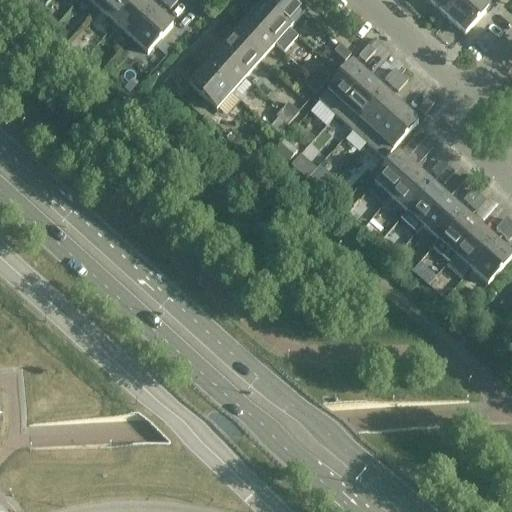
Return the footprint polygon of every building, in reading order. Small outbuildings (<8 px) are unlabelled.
[(86,0),(99,11),(108,0),(86,0)] [(108,0),(99,11),(115,25),(137,0),(108,0)] [(142,0),(137,0),(115,25),(131,40),(156,12),(142,0)] [(170,10),(178,0),(166,0),(163,4),(170,10)] [(304,14),(288,0),(266,0),(261,6),(289,30),(304,14)] [(438,0),(433,6),(449,21),(467,0),(438,0)] [(481,0),(467,0),(449,21),(466,36),(491,8),(481,0)] [(289,30),(261,6),(247,22),(275,47),(289,30)] [(156,12),(131,40),(148,55),(173,27),(156,12)] [(275,47),(247,22),(233,38),(260,63),(275,47)] [(260,63),(233,38),(218,54),(246,79),(260,63)] [(340,46),(334,53),(345,62),(351,56),(340,46)] [(368,47),(359,58),(366,64),(375,53),(368,47)] [(246,79),(218,54),(204,70),(232,95),(246,79)] [(353,65),(318,103),(335,118),(369,80),(353,65)] [(232,95),(204,70),(189,87),(217,111),(232,95)] [(392,87),(401,77),(395,71),(385,81),(392,87)] [(322,88),(328,82),(317,72),(311,79),(322,88)] [(398,94),(408,83),(401,77),(392,87),(398,94)] [(175,95),(181,89),(170,79),(164,85),(175,95)] [(322,88),(311,79),(305,85),(316,95),(322,88)] [(369,80),(335,118),(351,133),(385,94),(369,80)] [(385,94),(351,133),(367,147),(401,109),(385,94)] [(424,117),(434,106),(427,100),(418,111),(424,117)] [(293,121),(299,114),(288,104),(282,111),(293,121)] [(401,109),(367,147),(383,162),(418,124),(401,109)] [(293,121),(282,111),(276,118),(287,127),(293,121)] [(422,145),(415,138),(405,149),(412,156),(422,145)] [(298,153),(285,142),(275,151),(289,163),(298,153)] [(399,156),(374,184),(391,199),(415,171),(399,156)] [(438,178),(448,168),(441,162),(431,172),(438,178)] [(300,174),(306,167),(301,163),(295,169),(300,174)] [(438,178),(445,184),(454,193),(467,178),(458,169),(454,174),(448,168),(438,178)] [(415,171),(391,199),(407,213),(432,186),(415,171)] [(432,186),(407,213),(423,228),(448,200),(432,186)] [(470,207),(479,197),(473,191),(463,201),(470,207)] [(350,207),(360,224),(383,210),(373,193),(350,207)] [(477,213),(486,203),(479,197),(470,207),(477,213)] [(448,200),(423,228),(439,242),(464,214),(448,200)] [(464,214),(439,242),(455,256),(480,229),(464,214)] [(502,236),(511,225),(505,220),(496,230),(502,236)] [(509,242),(511,238),(511,225),(502,236),(509,242)] [(480,229),(455,256),(471,271),(496,243),(480,229)] [(511,257),(496,243),(471,271),(488,286),(511,258),(511,257)] [(439,290),(444,285),(436,278),(432,284),(439,290)] [(511,314),(511,308),(504,301),(498,308),(509,318),(511,314)]
